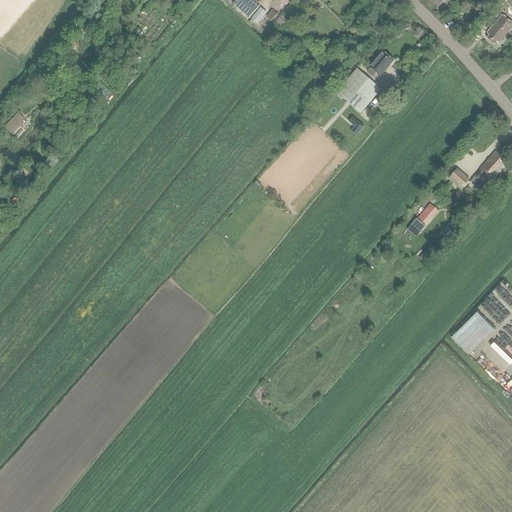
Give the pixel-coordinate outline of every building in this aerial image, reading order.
[(261,6),(254,0),(237,0),(233,6),(248,20),(261,6)] [(258,25),(269,13),(262,7),(251,18),(258,25)] [(267,17),(271,21),(277,15),(273,11),(267,17)] [(105,21),(100,15),(78,32),(83,38),(105,21)] [(499,44),(511,28),(511,24),(502,16),(487,33),(489,36),(486,39),(493,45),(496,42),(499,44)] [(287,25),(279,18),(275,23),(283,29),(287,25)] [(383,52),(369,68),(380,78),(394,62),(383,52)] [(360,114),(381,90),(357,69),(336,93),(360,114)] [(314,98),(327,83),(316,73),(303,88),(314,98)] [(349,122),(353,126),(357,120),(353,117),(349,122)] [(8,131),(21,141),(26,135),(14,124),(8,131)] [(506,161),(496,152),(479,170),(491,181),(500,171),(499,170),(506,161)] [(461,190),(469,181),(457,171),(449,180),(461,190)] [(488,179),(479,171),(474,176),(483,184),(488,179)] [(430,204),(416,221),(422,226),(436,210),(430,204)] [(451,221),(446,228),(454,235),(460,229),(451,221)] [(425,264),(438,250),(432,245),(419,259),(425,264)] [(493,291),(452,339),(462,335),(467,340),(475,337),(480,331),(481,336),(482,334),(490,331),(492,329),(488,318),(496,324),(499,320),(500,320),(496,316),(503,308),(500,306),(497,297),(496,298),(493,291)]
